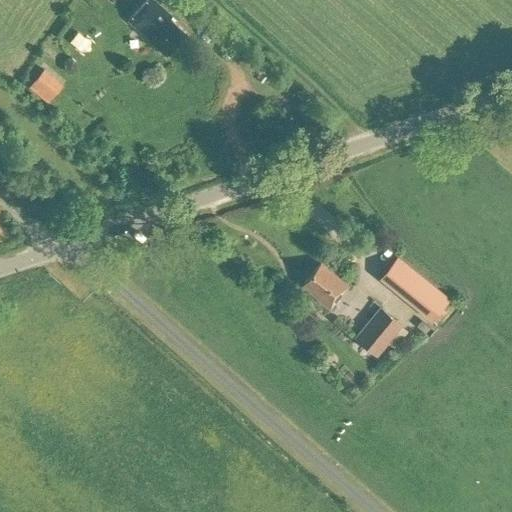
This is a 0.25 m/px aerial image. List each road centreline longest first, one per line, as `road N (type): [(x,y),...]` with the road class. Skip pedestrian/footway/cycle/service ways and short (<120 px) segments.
road 1 (unclassified): [(0,270),(511,98)]
road 2 (track): [(212,0),(370,146)]
